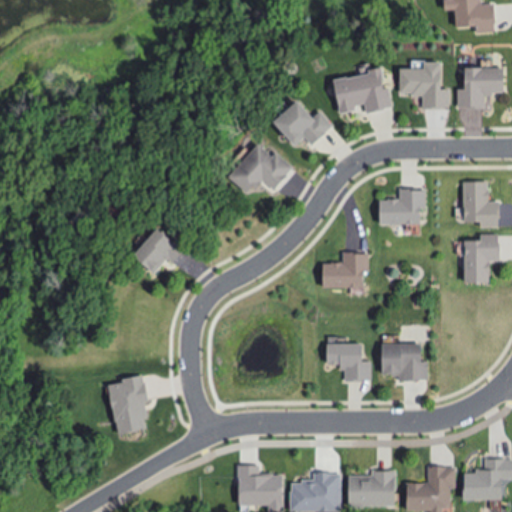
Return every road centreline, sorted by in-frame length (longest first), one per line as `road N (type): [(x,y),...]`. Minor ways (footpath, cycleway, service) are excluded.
road 1 (residential): [(511,148),(408,148),(360,157),(280,249),(208,295),(195,315),(191,353),(192,390),(208,431)]
road 2 (residential): [(511,377),(461,414),(420,422),(237,423),(208,431),(79,511)]
